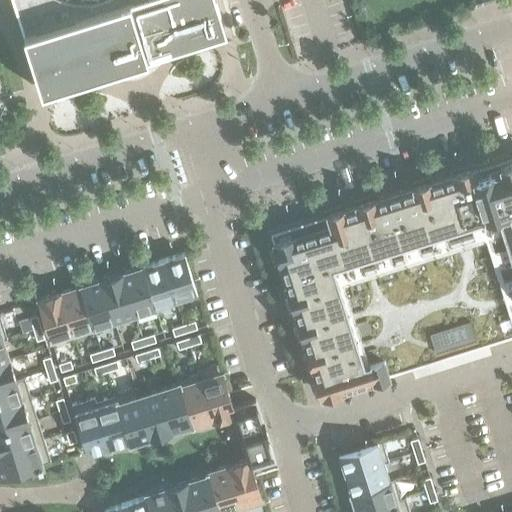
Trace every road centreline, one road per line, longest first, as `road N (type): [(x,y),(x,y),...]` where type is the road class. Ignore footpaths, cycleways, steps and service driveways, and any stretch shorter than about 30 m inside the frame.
road 1 (residential): [(206,195),(511,98)]
road 2 (residential): [(206,195),(280,429)]
road 3 (residential): [(280,429),(511,357)]
road 4 (residential): [(511,34),(283,103)]
road 5 (residential): [(0,259),(206,195)]
road 6 (residential): [(187,134),(0,192)]
